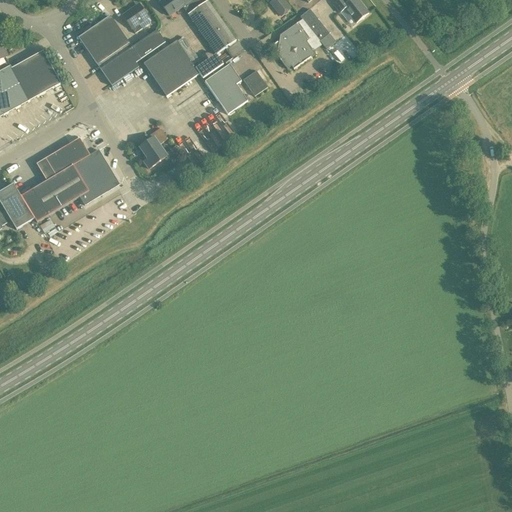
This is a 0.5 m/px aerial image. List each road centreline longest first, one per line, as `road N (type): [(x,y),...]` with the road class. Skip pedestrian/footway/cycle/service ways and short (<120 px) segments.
road 1 (primary): [(0,387),(164,284),(450,80)]
road 2 (unclassified): [(511,398),(481,254),(493,159),(450,80)]
